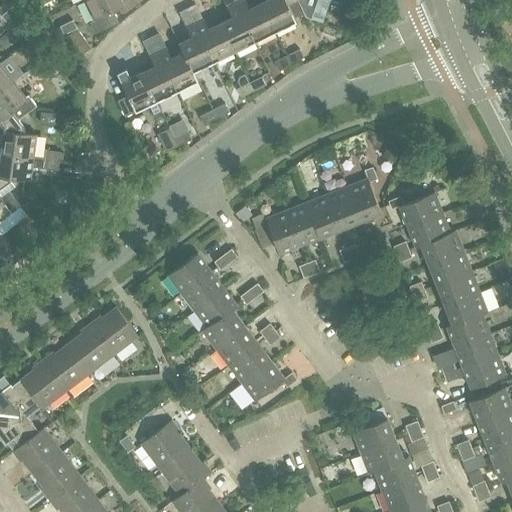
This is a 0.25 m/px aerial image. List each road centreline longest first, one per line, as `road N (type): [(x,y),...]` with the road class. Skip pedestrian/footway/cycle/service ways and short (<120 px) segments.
road 1 (unclassified): [(202,185),(259,135),(319,101),(476,53)]
road 2 (unclassified): [(419,26),(306,82),(189,169)]
road 3 (residential): [(344,387),(202,185)]
road 4 (residential): [(142,204),(96,136),(97,78),(108,48),(165,0)]
road 5 (residential): [(468,511),(416,376),(369,394),(344,387)]
road 6 (unclassified): [(0,346),(157,225)]
road 7 (unclassified): [(142,204),(0,312)]
road 8 (residential): [(234,467),(331,413),(344,387)]
